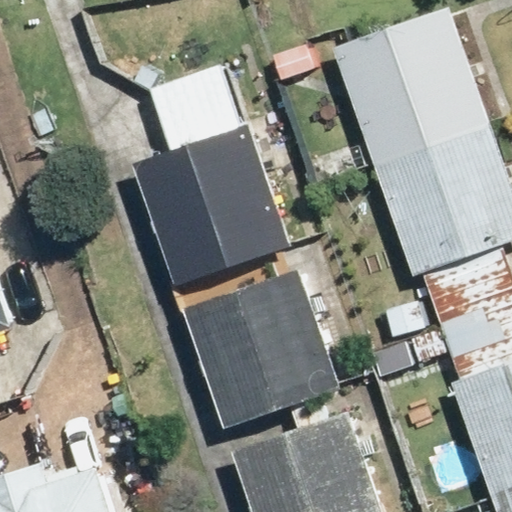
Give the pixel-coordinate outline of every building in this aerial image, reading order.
[(511,145),(464,6),(346,47),(424,271),(434,268),(473,380),(469,381),(511,505),(511,145)] [(149,161),(190,283),(304,245),(263,123),(149,161)] [(0,243),(0,362),(4,361),(0,349),(0,335),(30,325),(0,243)] [(199,306),(238,425),(353,387),(313,268),(199,306)] [(397,511),(364,411),(248,449),(268,511),(397,511)] [(139,511),(124,462),(103,469),(101,461),(71,471),(67,458),(2,479),(6,492),(0,493),(0,511),(139,511)]
